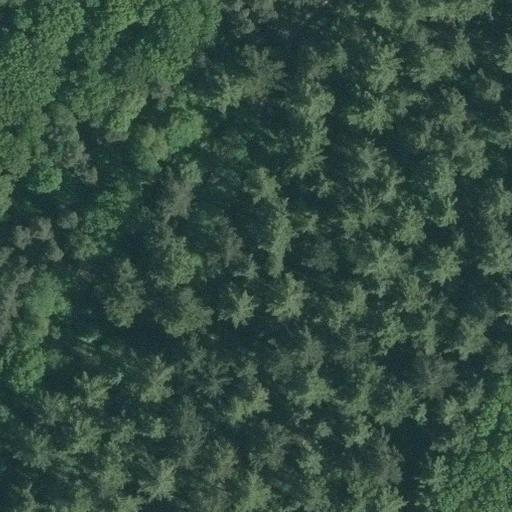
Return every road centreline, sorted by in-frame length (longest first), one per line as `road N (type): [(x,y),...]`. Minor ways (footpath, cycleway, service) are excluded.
road 1 (track): [(239,511),(219,363),(241,160),(269,69),(330,0)]
road 2 (track): [(326,0),(264,19),(0,158)]
